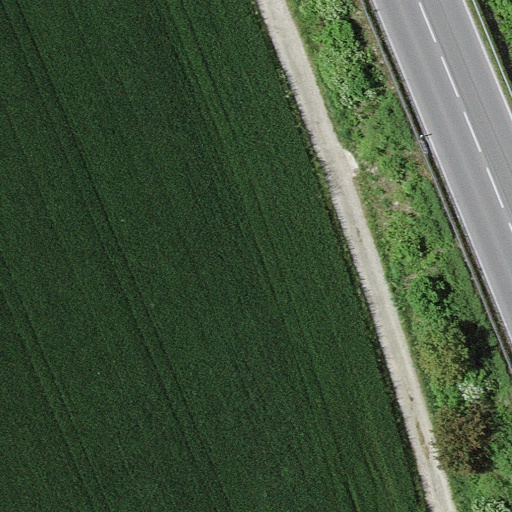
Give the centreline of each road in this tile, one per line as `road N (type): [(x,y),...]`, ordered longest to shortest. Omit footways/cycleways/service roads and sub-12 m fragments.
road 1 (track): [(440,511),(338,182),(266,0)]
road 2 (secondary): [(511,214),(424,0)]
